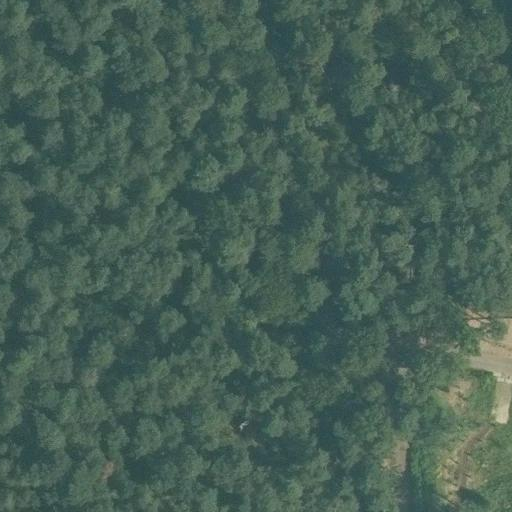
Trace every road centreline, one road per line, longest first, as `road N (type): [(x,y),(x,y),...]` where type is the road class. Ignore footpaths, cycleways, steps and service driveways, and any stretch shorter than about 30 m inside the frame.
road 1 (track): [(138,0),(221,319)]
road 2 (track): [(0,443),(204,316)]
